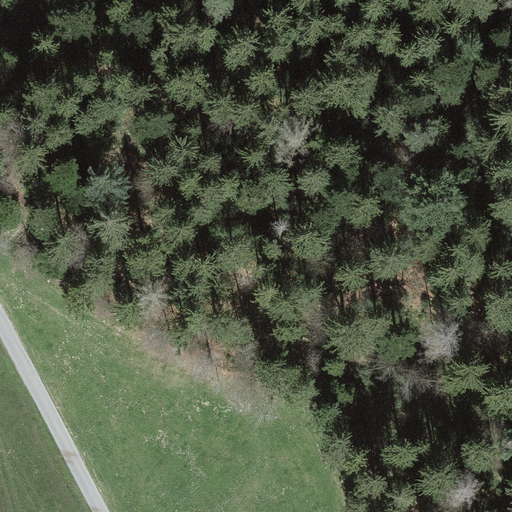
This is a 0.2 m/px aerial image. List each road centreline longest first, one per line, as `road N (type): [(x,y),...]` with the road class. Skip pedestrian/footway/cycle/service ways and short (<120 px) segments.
road 1 (track): [(430,511),(372,449),(311,400),(245,298),(168,232),(172,130),(285,16),(318,0)]
road 2 (unclassified): [(0,313),(103,511)]
